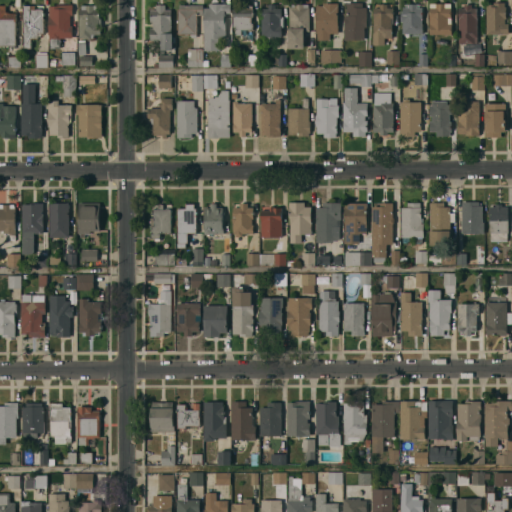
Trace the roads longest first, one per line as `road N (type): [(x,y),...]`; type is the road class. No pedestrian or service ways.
road 1 (residential): [(511,368),(0,371)]
road 2 (residential): [(511,169),(0,172)]
road 3 (tertiary): [(127,0),(127,511)]
